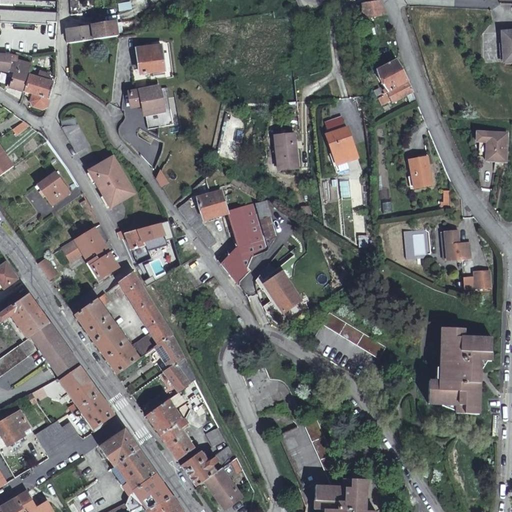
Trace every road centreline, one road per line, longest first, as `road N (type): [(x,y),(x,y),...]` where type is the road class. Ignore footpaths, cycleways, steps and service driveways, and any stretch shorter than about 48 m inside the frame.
road 1 (residential): [(61,86),(101,111),(113,139),(270,333)]
road 2 (residential): [(384,0),(459,171),(511,246)]
road 3 (residential): [(511,246),(501,511)]
road 4 (residential): [(436,511),(346,384),(270,333)]
road 5 (residential): [(63,314),(130,264),(51,134)]
road 6 (residential): [(270,333),(247,333),(227,353),(276,485),(278,511)]
road 7 (unclassified): [(131,414),(0,496)]
road 8 (tertiary): [(63,314),(131,414)]
